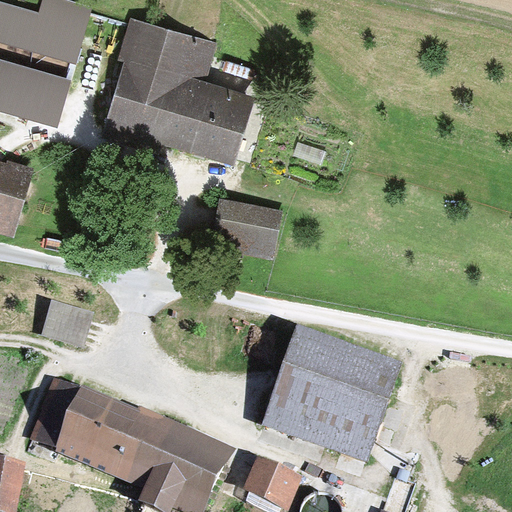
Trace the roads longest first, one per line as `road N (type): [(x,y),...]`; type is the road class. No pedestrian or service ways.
road 1 (track): [(153,288),(511,351)]
road 2 (track): [(153,288),(189,175),(32,120),(0,93)]
road 3 (track): [(153,288),(138,334),(104,363),(0,350)]
road 4 (track): [(0,258),(153,288)]
